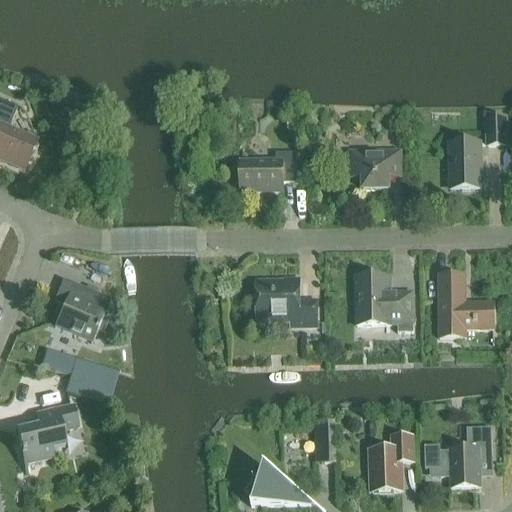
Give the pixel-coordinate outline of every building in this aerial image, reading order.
[(0,101),(0,161),(24,172),(33,150),(38,149),(32,133),(23,137),(8,131),(17,109),(0,101)] [(487,148),(506,148),(506,120),(487,121),(487,148)] [(480,191),(479,146),(450,147),(451,191),(480,191)] [(283,185),(297,185),(297,155),(275,155),(275,164),(239,165),(239,195),(283,194),(283,185)] [(388,180),(400,179),(400,155),(350,155),(351,180),(363,180),(363,193),(388,192),(388,180)] [(465,306),(465,278),(438,279),(439,341),(462,341),(462,333),(494,332),(493,306),(465,306)] [(397,336),(414,335),(413,295),(389,296),(389,279),(356,280),(357,329),(389,328),(397,327),(397,336)] [(63,281),(57,294),(53,304),(60,307),(61,307),(63,308),(54,330),(91,346),(97,333),(104,336),(109,324),(105,314),(110,302),(63,281)] [(255,286),(256,320),(256,327),(290,326),(290,330),(318,330),(317,303),(300,303),(300,281),(284,281),(284,285),(255,286)] [(70,378),(114,391),(119,374),(119,373),(75,360),(70,378)] [(114,391),(70,378),(64,396),(108,409),(109,408),(114,391)] [(73,408),(43,415),(35,417),(37,429),(17,434),(21,454),(20,454),(21,458),(22,457),(26,475),(28,475),(26,466),(53,460),(51,451),(65,448),(61,433),(78,429),(73,408)] [(324,466),(336,466),(335,430),(323,430),(324,466)] [(440,448),(424,449),(425,472),(440,471),(440,480),(450,479),(451,491),(480,490),(480,463),(492,462),(491,430),(476,431),(476,451),(449,452),(449,454),(440,454),(440,448)] [(400,466),(413,465),(412,440),(392,440),(393,453),(371,454),(372,495),(401,494),(400,466)] [(324,511),(264,468),(244,495),(261,507),(261,509),(317,507),(322,511),(324,511)] [(83,488),(92,486),(89,476),(80,478),(83,488)]
